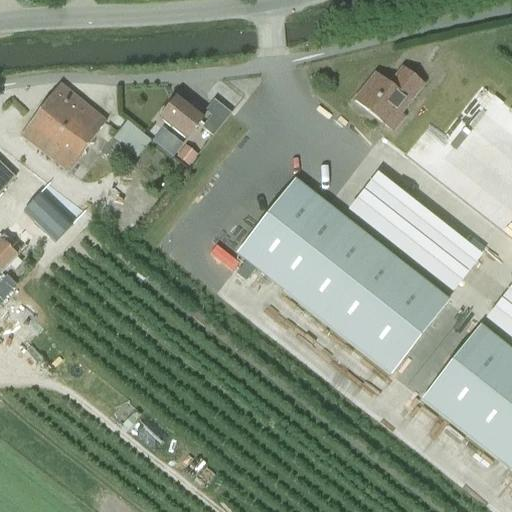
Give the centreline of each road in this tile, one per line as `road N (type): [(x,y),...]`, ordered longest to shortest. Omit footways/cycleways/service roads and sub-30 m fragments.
road 1 (unknown): [(288,117),(218,207),(210,242),(218,278),(389,411),(502,259)]
road 2 (tertiary): [(0,21),(268,7)]
road 3 (track): [(219,511),(56,388),(0,382)]
